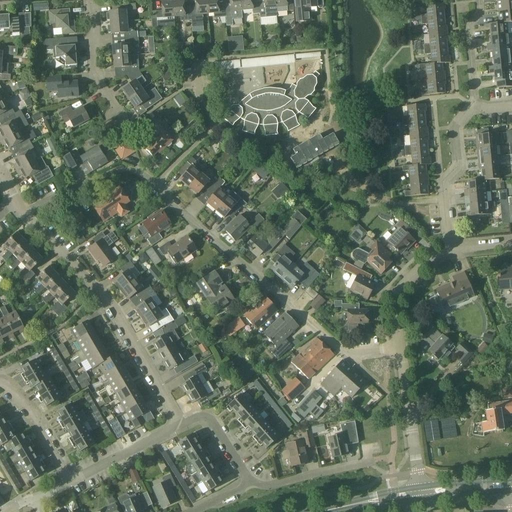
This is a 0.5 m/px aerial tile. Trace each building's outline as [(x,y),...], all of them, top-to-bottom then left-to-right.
[(174,17),(172,0),(167,0),(167,1),(161,1),(162,11),(151,12),(152,19),(157,19),(158,29),(175,27),(174,17)] [(172,0),(174,17),(180,16),(181,22),(191,21),(190,8),(184,9),(183,0),(172,0)] [(202,14),(208,14),(206,0),(195,0),(196,8),(190,8),(191,21),(192,27),(203,26),(202,14)] [(219,18),(225,17),(224,5),(219,6),(217,0),(206,0),(208,14),(214,13),(214,19),(219,19),(219,18)] [(232,12),(242,11),(241,0),(229,0),(230,5),(224,5),(225,17),(232,17),(232,12)] [(253,15),(260,14),(259,2),(252,2),(252,0),(241,0),(242,11),(253,10),(253,15)] [(277,17),(277,13),(275,0),(264,0),(264,1),(259,2),(260,14),(260,18),(277,17)] [(275,0),(277,13),(294,11),(292,0),(275,0)] [(311,8),(317,7),(318,9),(320,10),(322,8),(323,6),(322,0),(294,0),(296,22),(306,21),(312,21),(311,8)] [(498,13),(511,11),(511,0),(497,1),(498,13)] [(421,16),(421,20),(444,18),(443,10),(445,10),(444,3),(426,5),(427,15),(421,16)] [(110,24),(127,22),(126,11),(136,10),(135,4),(124,5),(124,11),(109,12),(109,14),(106,14),(107,21),(110,21),(110,24)] [(61,11),(48,12),(49,25),(55,24),(56,30),(62,30),(62,35),(75,34),(74,21),(69,22),(68,16),(62,16),(61,11)] [(511,11),(498,13),(499,24),(506,23),(506,24),(511,23),(511,11)] [(27,28),(31,28),(30,14),(25,14),(25,18),(19,19),(20,31),(27,30),(27,28)] [(18,16),(9,16),(9,15),(0,15),(0,30),(10,29),(10,31),(19,31),(18,16)] [(445,26),(444,18),(421,20),(421,26),(428,25),(429,35),(447,33),(446,26),(445,26)] [(127,22),(110,24),(110,26),(107,26),(108,33),(111,33),(111,35),(126,33),(127,39),(138,38),(138,32),(135,32),(135,31),(134,30),(134,29),(133,28),(132,27),(131,27),(130,26),(129,26),(128,26),(127,22)] [(490,28),(490,36),(507,35),(506,24),(506,23),(499,24),(485,25),(485,29),(490,28)] [(423,46),(423,50),(447,48),(446,39),(448,39),(447,33),(429,35),(430,45),(423,46)] [(487,45),(487,48),(508,46),(507,35),(490,36),(491,45),(487,45)] [(127,45),(112,46),(113,57),(130,56),(130,51),(132,51),(134,48),(134,45),(139,45),(138,38),(127,39),(127,45)] [(47,51),(53,50),(54,59),(61,58),(65,61),(66,69),(77,68),(76,52),(69,46),(67,47),(66,39),(46,40),(47,51)] [(0,52),(0,63),(2,63),(2,54),(17,56),(17,54),(18,48),(1,46),(0,52)] [(492,51),(492,59),(511,57),(510,46),(508,46),(487,48),(487,52),(492,51)] [(430,55),(431,64),(442,64),(450,63),(449,56),(448,56),(447,48),(423,50),(424,55),(430,55)] [(130,56),(113,57),(114,69),(127,68),(128,76),(139,72),(138,60),(138,55),(130,56)] [(489,68),(489,71),(511,68),(511,63),(511,57),(492,59),(493,67),(489,68)] [(1,74),(2,63),(0,63),(0,80),(10,80),(11,75),(1,74)] [(425,70),(426,80),(444,78),(444,72),(442,72),(442,64),(431,64),(418,66),(419,71),(425,70)] [(511,80),(511,68),(489,71),(489,74),(494,74),(494,82),(511,80)] [(297,123),(295,116),(299,113),(306,116),(307,119),(316,109),(313,107),(308,102),(304,99),(308,97),(311,95),(314,92),(314,88),(316,84),(316,78),(319,74),(315,71),(312,75),(307,76),(302,80),(299,80),(296,83),(297,86),(292,84),(289,89),(285,92),(280,90),(270,89),(264,90),(254,93),(249,95),(241,102),(238,105),(232,106),(229,109),(224,117),(222,118),(232,127),(234,123),(240,119),(244,121),(243,128),(241,131),(255,136),(255,132),(258,126),(262,126),(265,133),(264,137),(278,135),(277,132),(278,124),(282,123),(287,130),(287,133),(299,126),(297,123)] [(122,91),(128,100),(142,90),(140,86),(146,82),(139,72),(128,76),(132,83),(122,91)] [(61,76),(47,77),(48,92),(58,91),(58,98),(78,97),(77,82),(61,83),(61,76)] [(445,85),(444,78),(426,80),(427,90),(421,91),(421,96),(444,94),(443,85),(445,85)] [(20,90),(22,99),(29,98),(28,89),(20,90)] [(146,95),(142,90),(128,100),(134,109),(141,104),(145,111),(162,99),(155,89),(146,95)] [(0,114),(1,114),(4,120),(15,114),(10,104),(5,107),(2,101),(0,102),(0,114)] [(402,117),(402,122),(425,120),(424,111),(426,111),(425,104),(407,106),(408,116),(402,117)] [(70,108),(59,113),(65,123),(69,121),(73,128),(89,120),(82,108),(72,113),(70,108)] [(18,119),(15,114),(4,120),(7,125),(0,128),(0,132),(1,134),(0,137),(0,136),(0,140),(0,141),(18,131),(13,122),(18,119)] [(426,128),(425,120),(402,122),(403,126),(409,126),(410,136),(428,134),(427,128),(426,128)] [(143,146),(144,148),(146,150),(153,157),(158,153),(160,154),(174,140),(158,123),(150,131),(156,136),(152,141),(150,139),(148,139),(145,140),(143,142),(142,144),(143,146)] [(17,144),(20,150),(31,144),(26,134),(21,137),(18,131),(0,141),(2,144),(4,143),(4,144),(6,144),(9,149),(17,144)] [(334,133),(323,139),(320,134),(293,150),(296,155),(291,158),(297,169),(340,144),(334,133)] [(476,135),(477,147),(495,145),(494,133),(476,135)] [(428,141),(428,134),(410,136),(411,146),(405,147),(405,151),(428,149),(427,141),(428,141)] [(125,158),(134,152),(125,137),(112,145),(116,151),(119,148),(125,158)] [(15,168),(17,171),(39,159),(31,144),(20,150),(23,155),(15,159),(17,164),(16,167),(15,168)] [(477,147),(478,158),(496,156),(495,145),(477,147)] [(88,163),(82,167),(87,175),(108,162),(99,148),(85,157),(88,163)] [(412,156),(413,166),(425,165),(431,165),(430,157),(429,158),(428,149),(405,151),(405,156),(412,156)] [(62,158),(70,172),(82,165),(75,152),(62,158)] [(478,158),(479,170),(497,168),(496,156),(478,158)] [(179,180),(188,188),(201,173),(203,171),(195,163),(196,162),(191,157),(186,162),(179,171),(181,172),(182,176),(182,177),(179,180)] [(39,159),(17,171),(18,174),(20,174),(22,174),(25,179),(33,175),(36,180),(41,177),(44,182),(53,177),(48,167),(47,168),(41,158),(39,159)] [(409,171),(410,181),(428,180),(427,173),(426,173),(425,165),(413,166),(402,167),(403,172),(409,171)] [(499,180),(497,168),(479,170),(481,170),(482,181),(468,182),(469,190),(465,191),(465,194),(486,192),(485,181),(499,180)] [(201,173),(188,188),(197,195),(202,189),(207,193),(216,182),(212,178),(209,181),(201,173)] [(206,203),(215,211),(228,196),(219,189),(225,182),(220,178),(216,182),(207,193),(212,197),(206,203)] [(428,186),(428,180),(410,181),(411,192),(404,192),(405,197),(428,195),(427,187),(428,186)] [(120,187),(106,196),(117,213),(118,212),(122,218),(130,213),(124,205),(130,202),(120,187)] [(232,192),(228,196),(215,211),(224,218),(229,212),(234,216),(242,206),(244,208),(246,205),(232,192)] [(469,197),(470,205),(487,203),(486,192),(465,194),(465,198),(469,197)] [(103,222),(117,213),(106,196),(92,206),(103,222)] [(487,203),(470,205),(471,213),(467,213),(467,217),(490,215),(489,207),(494,207),(494,203),(487,203)] [(68,217),(76,228),(86,221),(79,210),(68,217)] [(291,218),(293,219),(282,231),(282,232),(285,234),(290,238),(300,226),(306,220),(297,211),(291,218)] [(149,233),(151,236),(146,239),(151,246),(162,238),(158,233),(170,225),(161,212),(156,215),(155,214),(148,218),(150,220),(143,224),(143,225),(148,232),(149,233)] [(236,242),(246,231),(250,235),(260,225),(257,222),(254,225),(251,226),(240,215),(224,230),(236,242)] [(383,237),(388,241),(387,242),(400,255),(414,241),(408,235),(412,231),(402,221),(398,225),(401,228),(393,236),(388,232),(383,237)] [(267,254),(280,239),(285,234),(282,232),(282,231),(279,228),(274,233),(264,243),(256,236),(246,247),(258,257),(263,251),(267,254)] [(6,262),(13,255),(26,242),(21,237),(24,234),(20,230),(4,245),(9,251),(2,258),(6,262)] [(116,258),(115,257),(119,254),(115,248),(111,251),(108,247),(113,244),(113,243),(117,240),(112,233),(107,236),(104,239),(95,246),(89,250),(95,258),(97,257),(104,267),(116,258)] [(176,266),(178,264),(197,251),(188,238),(172,249),(169,244),(159,250),(163,257),(168,254),(176,266)] [(29,239),(26,242),(13,255),(18,259),(10,266),(14,270),(22,263),(34,251),(29,246),(32,243),(29,239)] [(371,249),(372,250),(368,254),(359,249),(356,249),(353,250),(352,253),(352,256),(354,259),(364,263),(367,261),(381,274),(390,265),(386,261),(391,256),(377,243),(371,249)] [(282,279),(294,265),(289,261),(296,254),(285,245),(276,255),(281,259),(272,270),(282,279)] [(37,248),(34,251),(22,263),(26,268),(19,275),(27,284),(36,275),(31,271),(43,260),(38,254),(41,252),(37,248)] [(150,259),(156,255),(151,248),(145,252),(150,259)] [(113,283),(120,291),(136,279),(129,271),(134,267),(131,262),(121,269),(125,274),(113,283)] [(294,265),(282,279),(292,288),(302,277),(311,285),(319,275),(306,263),(300,270),(294,265)] [(38,295),(46,288),(58,275),(54,271),(56,268),(53,264),(37,279),(42,284),(35,292),(38,295)] [(357,276),(349,290),(367,299),(374,285),(361,278),(364,272),(352,265),(348,272),(357,276)] [(511,270),(499,272),(501,290),(511,288),(511,270)] [(61,273),(58,275),(46,288),(50,293),(43,300),(47,304),(54,297),(67,284),(62,279),(65,277),(61,273)] [(234,300),(225,287),(215,273),(197,285),(215,312),(234,300)] [(456,282),(436,290),(444,309),(474,297),(464,273),(454,277),(456,282)] [(138,291),(143,297),(152,289),(147,283),(142,287),(136,279),(120,291),(127,300),(138,291)] [(69,282),(67,284),(54,297),(59,302),(51,309),(59,317),(68,309),(63,305),(75,293),(71,288),(73,286),(69,282)] [(313,300),(317,296),(318,295),(309,287),(304,292),(313,300)] [(135,310),(141,319),(158,308),(151,299),(157,295),(152,289),(143,297),(147,302),(135,310)] [(322,301),(317,296),(309,305),(315,310),(322,301)] [(265,297),(244,316),(256,330),(278,311),(265,297)] [(341,311),(347,311),(348,331),(358,331),(357,324),(368,324),(367,310),(358,310),(358,304),(341,304),(341,302),(333,302),(334,308),(341,308),(341,311)] [(0,309),(5,319),(13,334),(19,331),(21,335),(26,332),(16,313),(9,316),(5,307),(0,309)] [(160,312),(158,308),(141,319),(148,328),(159,320),(163,326),(174,321),(169,313),(166,308),(160,312)] [(276,348),(271,353),(278,360),(292,346),(285,340),(298,327),(285,313),(263,334),(267,338),(276,348)] [(423,317),(430,324),(434,320),(427,313),(423,317)] [(239,318),(219,332),(225,340),(245,326),(239,318)] [(15,338),(13,334),(5,319),(0,321),(0,336),(2,340),(8,337),(10,340),(15,338)] [(70,332),(76,342),(93,332),(87,322),(70,332)] [(180,340),(174,331),(178,328),(175,323),(162,331),(165,336),(153,343),(158,353),(174,344),(180,340)] [(98,341),(93,332),(76,342),(81,351),(98,341)] [(427,332),(422,338),(432,347),(429,351),(438,360),(452,344),(443,336),(438,342),(427,332)] [(316,339),(291,363),(307,379),(334,355),(316,339)] [(296,348),(300,344),(296,340),(292,344),(296,348)] [(104,351),(98,341),(81,351),(87,360),(104,351)] [(462,364),(471,353),(460,343),(455,348),(461,353),(456,359),(462,364)] [(158,353),(163,362),(179,353),(174,344),(158,353)] [(55,349),(51,351),(74,391),(78,388),(55,349)] [(109,360),(104,351),(87,360),(92,370),(116,356),(109,360)] [(195,357),(185,362),(179,353),(163,362),(169,372),(183,364),(186,370),(198,363),(195,357)] [(121,366),(116,356),(92,370),(99,366),(104,376),(121,366)] [(36,360),(21,369),(24,374),(21,375),(27,386),(30,384),(33,389),(35,387),(38,392),(35,393),(41,404),(44,402),(47,407),(61,399),(50,378),(47,380),(36,360)] [(342,361),(321,384),(334,396),(341,389),(351,398),(365,382),(342,361)] [(236,372),(243,382),(257,373),(249,362),(236,372)] [(126,375),(121,366),(104,376),(109,385),(126,375)] [(182,385),(187,395),(203,386),(197,376),(207,371),(204,366),(192,373),(195,378),(182,385)] [(132,384),(126,375),(109,385),(114,394),(132,384)] [(296,377),(280,391),(291,402),(306,388),(296,377)] [(137,394),(132,384),(114,394),(120,403),(137,394)] [(208,395),(203,386),(187,395),(193,404),(206,396),(209,402),(221,394),(218,389),(208,395)] [(511,390),(511,388),(503,390),(504,398),(511,396),(511,390)] [(321,399),(313,392),(296,411),(304,418),(308,413),(316,420),(322,412),(315,405),(321,399)] [(84,397),(107,436),(111,434),(88,394),(84,397)] [(142,403),(137,394),(120,403),(125,413),(142,403)] [(241,395),(226,408),(230,413),(233,411),(240,419),(237,421),(246,430),(249,428),(255,435),(252,438),(261,447),(264,445),(267,449),(279,438),(241,395)] [(511,401),(487,405),(488,411),(486,411),(487,422),(482,423),(483,433),(504,430),(502,415),(511,413),(511,401)] [(141,416),(148,413),(142,403),(125,413),(131,422),(133,427),(135,430),(145,424),(144,421),(141,416)] [(72,404),(57,413),(60,418),(58,419),(64,430),(66,429),(72,438),(69,439),(75,450),(78,448),(81,453),(95,444),(72,404)] [(0,446),(0,447),(1,447),(9,443),(31,482),(46,473),(43,469),(45,467),(39,457),(37,458),(32,449),(34,447),(28,437),(25,438),(23,434),(15,438),(12,434),(15,432),(9,422),(6,423),(4,418),(1,420),(0,418),(0,415),(1,414),(0,411),(0,446)] [(348,453),(345,440),(351,439),(348,424),(341,426),(343,436),(329,439),(333,456),(348,453)] [(308,463),(305,449),(314,447),(311,432),(302,434),(304,441),(287,445),(292,467),(308,463)] [(195,433),(178,443),(209,492),(223,483),(220,479),(223,477),(217,467),(214,468),(209,459),(211,458),(205,447),(202,449),(196,439),(199,438),(195,433)] [(0,451),(0,461),(17,490),(21,488),(0,451)] [(128,470),(131,483),(140,481),(136,468),(128,470)] [(177,502),(171,490),(177,487),(171,474),(164,478),(166,482),(154,488),(163,508),(177,502)] [(125,511),(143,511),(142,510),(153,505),(147,493),(137,497),(135,494),(130,496),(129,495),(126,494),(119,497),(125,511)] [(80,511),(75,501),(67,505),(71,511),(80,511)]
